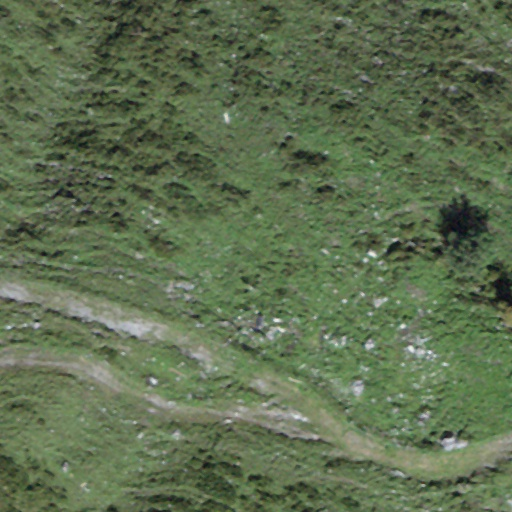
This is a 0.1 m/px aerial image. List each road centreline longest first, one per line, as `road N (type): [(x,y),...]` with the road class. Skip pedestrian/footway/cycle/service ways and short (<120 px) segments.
road 1 (track): [(328,431),(291,398),(206,352),(0,286)]
road 2 (track): [(511,442),(479,459),(407,463),(328,431)]
